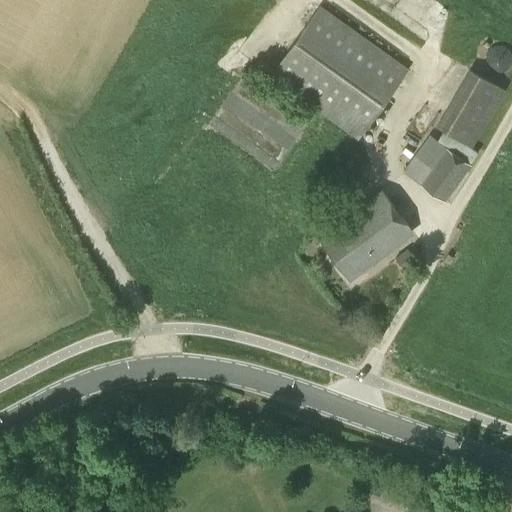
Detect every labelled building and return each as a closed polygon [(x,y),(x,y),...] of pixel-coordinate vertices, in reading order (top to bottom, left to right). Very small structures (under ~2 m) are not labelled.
[(358,140),(409,69),(319,5),(269,76),(358,140)] [(511,54),(500,45),(487,61),(499,71),(511,55),(511,54)] [(471,145),(503,90),(469,69),(436,125),(445,129),(471,145)] [(478,152),(445,129),(437,140),(471,163),(478,152)] [(444,200),(470,165),(429,135),(403,171),(444,200)] [(350,275),(412,230),(383,189),(320,234),(350,275)] [(406,249),(395,258),(404,269),(415,260),(406,249)]
